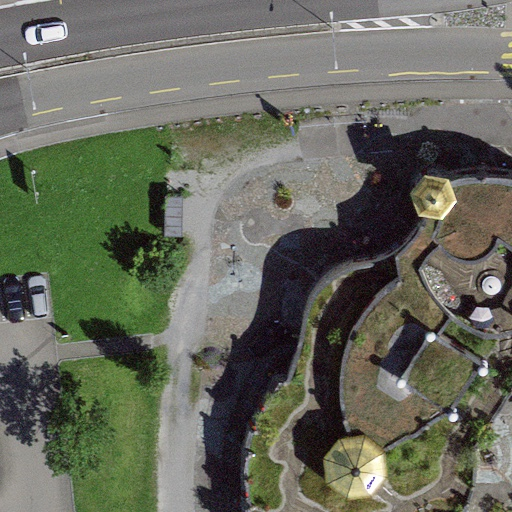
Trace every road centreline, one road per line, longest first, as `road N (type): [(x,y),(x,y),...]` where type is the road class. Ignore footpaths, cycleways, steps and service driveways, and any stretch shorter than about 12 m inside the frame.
road 1 (primary): [(0,74),(211,39),(362,25)]
road 2 (primary): [(362,25),(511,48)]
